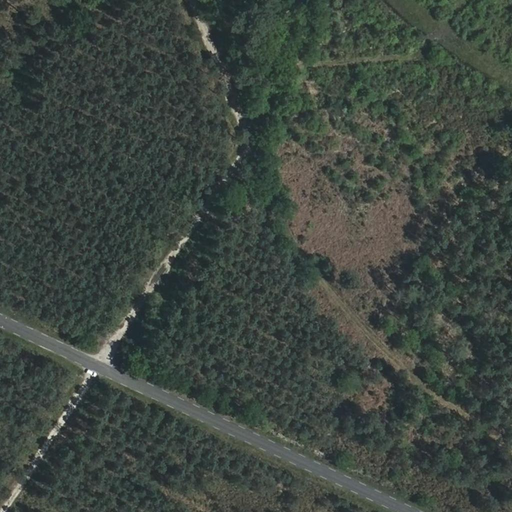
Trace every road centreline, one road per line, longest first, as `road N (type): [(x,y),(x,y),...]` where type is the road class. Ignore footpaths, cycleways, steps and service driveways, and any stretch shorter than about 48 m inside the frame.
road 1 (track): [(346,0),(265,135),(4,511)]
road 2 (tertiary): [(0,317),(414,511)]
road 3 (track): [(195,0),(250,155)]
